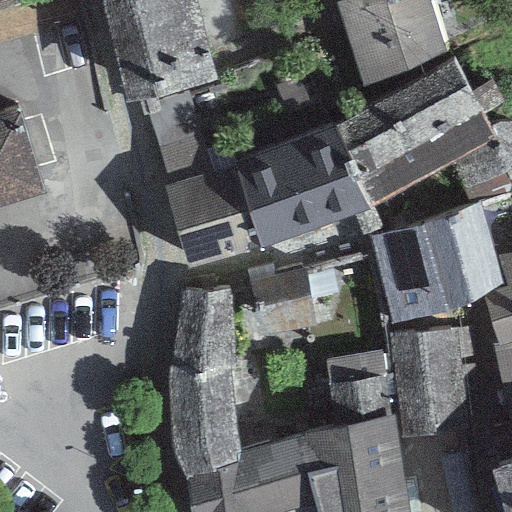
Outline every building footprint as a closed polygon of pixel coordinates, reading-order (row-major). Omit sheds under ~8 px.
[(14,0),(0,0),(0,9),(16,5),(14,0)] [(100,0),(113,46),(201,24),(195,0),(100,0)] [(381,0),(352,0),(335,3),(369,107),(449,64),(428,0),(402,0),(383,5),(381,0)] [(201,24),(113,46),(127,104),(217,82),(201,24)] [(454,62),(449,64),(369,107),(333,127),(369,208),(489,137),(454,62)] [(0,208),(43,195),(15,106),(0,110),(0,208)] [(369,208),(333,127),(233,164),(260,247),(369,208)] [(170,185),(163,187),(188,268),(260,247),(233,164),(211,171),(202,134),(157,147),(170,185)] [(482,205),(366,236),(390,325),(484,300),(482,293),(505,287),(496,255),(482,205)] [(511,250),(496,255),(505,287),(482,293),(484,300),(496,343),(490,345),(511,419),(511,250)] [(273,264),(245,270),(258,339),(315,328),(304,269),(275,275),(273,264)] [(181,291),(166,375),(227,367),(233,366),(228,287),(181,291)] [(456,329),(389,335),(400,439),(467,432),(456,329)] [(379,350),(324,360),(332,426),(389,416),(379,350)] [(171,449),(185,480),(189,511),(287,511),(316,504),(306,474),(318,472),(306,431),(237,449),(227,367),(166,375),(171,449)] [(332,426),(306,431),(318,472),(306,474),(316,504),(317,511),(407,511),(394,415),(389,416),(332,426)] [(511,511),(511,463),(488,471),(501,511),(511,511)]
